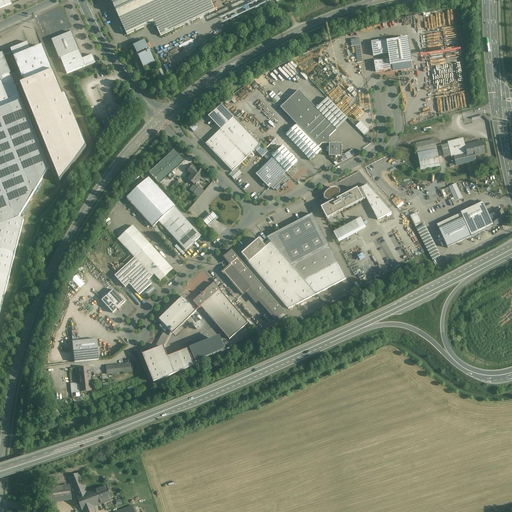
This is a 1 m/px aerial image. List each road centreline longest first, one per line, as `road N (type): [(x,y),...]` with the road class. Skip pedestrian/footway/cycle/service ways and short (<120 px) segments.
road 1 (secondary): [(160,119),(86,207),(32,312),(9,396),(0,491)]
road 2 (trunk): [(0,471),(301,354)]
road 3 (secondary): [(380,0),(256,50),(160,119)]
road 4 (trunk): [(301,354),(400,325),(469,374),(511,378)]
road 5 (trunk): [(301,354),(501,255)]
road 6 (trunk): [(511,370),(481,373),(455,360),(442,324),(451,296),(501,255)]
road 7 (residential): [(160,119),(106,50),(81,0)]
road 8 (residential): [(379,150),(399,128),(392,86),(380,82),(381,140)]
road 9 (residential): [(254,214),(379,150)]
road 10 (residential): [(254,214),(151,305)]
road 11 (residential): [(160,119),(254,214)]
